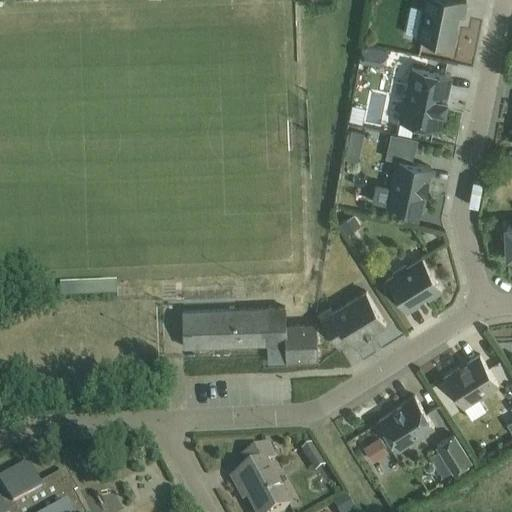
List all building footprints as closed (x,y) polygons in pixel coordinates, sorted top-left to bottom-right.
[(462,16),(466,0),(463,0),(424,0),(417,38),(452,45),(456,27),(455,26),(457,15),(462,16)] [(362,49),(359,63),(384,68),(387,55),(362,49)] [(445,99),(450,75),(411,66),(403,103),(400,103),(398,114),(401,115),(399,121),(439,129),(442,111),(444,112),(446,99),(445,99)] [(354,121),(355,104),(342,103),(341,120),(354,121)] [(351,131),(349,142),(362,145),(365,133),(351,131)] [(376,183),(372,202),(388,206),(421,213),(421,212),(425,193),(426,193),(428,180),(430,167),(412,163),(417,140),(389,135),(384,159),(397,162),(392,187),(376,183)] [(353,215),(339,224),(345,234),(360,225),(353,215)] [(406,310),(441,289),(422,257),(406,267),(405,264),(392,272),(394,274),(387,279),(406,310)] [(318,314),(338,348),(350,341),(354,347),(367,339),(365,336),(385,323),(366,291),(333,311),(330,307),(318,314)] [(182,312),(184,348),(266,345),(267,363),(318,361),(316,325),(285,326),(284,308),(182,312)] [(444,377),(462,406),(479,396),(480,398),(492,391),(491,388),(498,384),(479,354),(467,362),(468,365),(460,370),(459,367),(444,377)] [(434,374),(424,379),(433,396),(443,391),(434,374)] [(433,426),(414,395),(401,403),(402,405),(378,420),(396,449),(412,439),(414,442),(427,434),(425,431),(433,426)] [(378,436),(363,446),(372,461),(388,451),(378,436)] [(470,464),(453,436),(434,448),(451,476),(470,464)] [(265,462),(276,457),(268,444),(244,457),(250,469),(232,479),(240,493),(244,490),(256,511),(280,511),(290,507),(265,462)] [(312,446),(302,452),(309,463),(319,456),(312,446)] [(0,511),(83,511),(64,477),(42,490),(28,465),(0,480),(0,485),(7,497),(0,500),(0,511)] [(127,497),(143,490),(136,474),(119,481),(127,497)] [(340,511),(353,511),(355,511),(347,498),(336,505),(340,511)]
